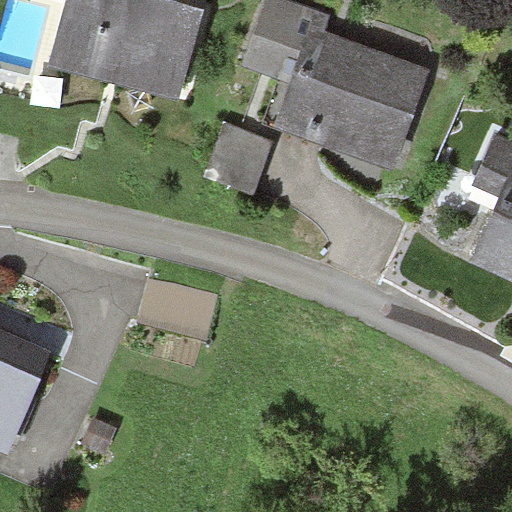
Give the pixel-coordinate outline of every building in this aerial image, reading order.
[(64,0),(49,58),(179,93),(194,38),(203,0),(64,0)] [(330,11),(302,0),(263,0),(242,57),(288,74),(271,119),(343,146),(391,164),(429,62),(326,23),(330,11)] [(225,117),(205,170),(253,188),(273,135),(225,117)] [(511,132),(496,125),(471,178),(497,190),(470,250),(511,268),(511,132)] [(220,296),(149,275),(138,313),(209,333),(220,296)] [(0,437),(5,440),(49,339),(0,318),(0,437)] [(116,424),(94,414),(84,437),(106,447),(116,424)]
